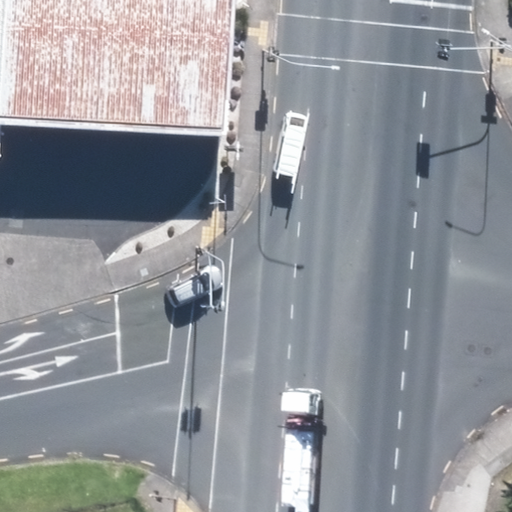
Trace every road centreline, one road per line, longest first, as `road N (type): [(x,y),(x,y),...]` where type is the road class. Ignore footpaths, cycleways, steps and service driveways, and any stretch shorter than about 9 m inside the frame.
road 1 (residential): [(359,305),(200,354),(0,400)]
road 2 (secondary): [(359,305),(379,0)]
road 3 (secondary): [(344,511),(359,305)]
road 4 (residential): [(511,290),(446,290),(359,305)]
